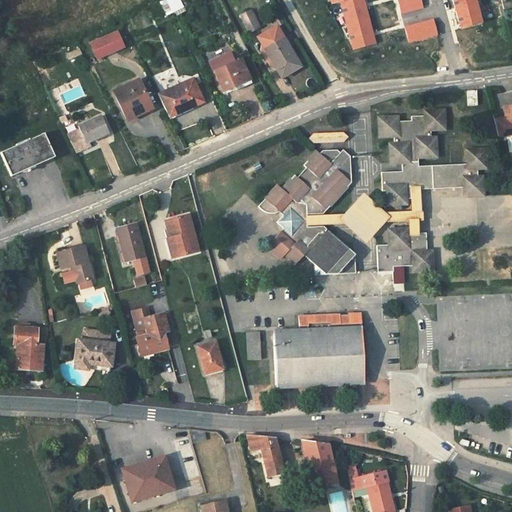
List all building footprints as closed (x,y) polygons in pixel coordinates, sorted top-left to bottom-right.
[(173,0),(171,0),(168,2),(173,13),(178,10),(173,0)] [(362,0),(329,0),(331,5),(340,3),(352,50),(374,45),(371,35),(364,8),(362,0)] [(421,9),(419,0),(397,0),(396,0),(400,15),(421,9)] [(451,0),(453,7),(458,25),(459,30),(480,24),(473,0),(451,0)] [(511,8),(511,0),(502,3),(504,10),(511,8)] [(173,13),(168,2),(161,4),(167,15),(173,13)] [(251,10),(242,15),(249,31),(258,26),(251,10)] [(436,36),(432,22),(404,29),(407,43),(436,36)] [(264,49),(283,37),(276,26),(257,37),(264,49)] [(117,32),(90,44),(96,59),(123,47),(117,32)] [(283,37),(264,49),(272,63),(278,65),(284,76),(300,66),(283,37)] [(68,61),(81,55),(78,48),(65,54),(68,61)] [(230,53),(209,63),(222,92),(250,80),(241,60),(234,62),(230,53)] [(193,78),(157,94),(160,100),(169,118),(203,103),(193,78)] [(138,80),(113,92),(127,120),(152,108),(138,80)] [(476,91),(466,92),(467,106),(476,106),(476,91)] [(511,107),(503,108),(506,125),(511,123),(511,107)] [(402,171),(380,173),(382,191),(387,191),(387,205),(406,205),(405,199),(410,199),(410,186),(419,186),(419,190),(463,187),(464,196),(483,195),(482,177),(477,177),(477,169),(486,168),(485,150),(466,151),(467,164),(418,167),(418,158),(436,157),(435,138),(431,139),(430,130),(444,129),(443,111),(425,112),(425,116),(411,117),(411,121),(397,122),(397,117),(378,118),(379,137),(394,136),(394,144),(390,145),(390,163),(401,163),(402,171)] [(100,116),(77,126),(79,129),(67,135),(75,152),(89,146),(87,142),(108,133),(100,116)] [(43,133),(0,152),(0,153),(11,177),(54,158),(43,133)] [(342,133),(313,134),(308,139),(313,144),(343,143),(348,137),(342,133)] [(323,214),(351,183),(349,156),(342,150),(339,153),(336,151),(327,151),(322,151),(319,154),(316,151),(303,165),(306,168),(297,177),(294,175),(281,189),(277,185),(258,206),(260,210),(265,213),(267,213),(272,214),(279,213),(282,216),(276,223),(283,229),(266,247),(280,259),(284,255),(296,265),(304,256),(314,265),(315,276),(348,274),(355,266),(354,256),(324,227),(305,228),(305,226),(305,216),(305,215),(323,214)] [(390,218),(386,223),(406,222),(407,229),(407,236),(419,236),(419,234),(418,221),(423,221),(423,211),(420,211),(419,190),(419,186),(410,186),(410,199),(411,211),(384,213),(390,218)] [(390,218),(384,213),(362,194),(343,214),(339,220),(344,224),(365,245),(386,223),(390,218)] [(339,220),(343,214),(305,216),(305,226),(344,224),(339,220)] [(188,215),(164,221),(168,238),(165,239),(171,259),(198,252),(188,215)] [(136,223),(116,229),(125,262),(145,256),(136,223)] [(407,236),(407,229),(388,230),(389,245),(376,246),(377,272),(393,272),(393,267),(413,266),(414,271),(432,270),(431,252),(427,252),(426,233),(419,234),(419,236),(407,236)] [(79,283),(89,281),(92,279),(84,246),(56,253),(61,269),(72,267),(76,284),(79,283)] [(133,279),(136,288),(146,285),(144,277),(133,279)] [(89,281),(79,283),(81,290),(91,287),(89,281)] [(109,315),(107,307),(97,310),(100,318),(109,315)] [(147,308),(133,312),(137,330),(145,328),(147,335),(167,330),(163,314),(150,318),(147,308)] [(338,315),(298,316),(298,326),(298,333),(273,334),(275,385),(364,381),(362,330),(360,330),(359,314),(348,314),(348,315),(338,316),(338,315)] [(13,344),(18,345),(42,346),(44,346),(45,329),(28,328),(28,325),(24,324),(23,327),(14,327),(13,344)] [(247,361),(260,360),(259,333),(246,333),(247,361)] [(113,344),(78,340),(76,363),(76,366),(77,367),(80,368),(82,369),(83,369),(87,368),(88,366),(88,364),(111,367),(113,344)] [(215,342),(197,346),(204,375),(223,370),(215,342)] [(42,346),(18,345),(17,369),(41,370),(42,346)] [(207,440),(205,430),(187,429),(191,443),(207,440)] [(274,437),(247,435),(251,451),(261,449),(268,477),(270,476),(271,479),(280,476),(280,474),(283,473),(274,437)] [(189,436),(174,440),(186,481),(200,477),(189,436)] [(328,444),(301,440),(313,489),(337,483),(328,444)] [(164,457),(120,470),(130,502),(173,489),(164,457)] [(392,511),(395,511),(385,472),(349,480),(351,490),(366,487),(372,511),(392,511)] [(227,511),(225,501),(201,506),(202,511),(227,511)]
